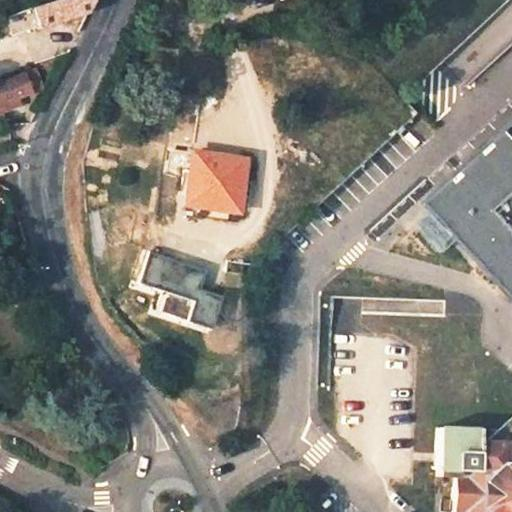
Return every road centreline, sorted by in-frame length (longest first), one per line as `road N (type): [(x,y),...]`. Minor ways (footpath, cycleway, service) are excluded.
road 1 (residential): [(143,399),(59,297),(38,193),(55,120),(113,0)]
road 2 (unknown): [(334,238),(446,278),(511,320)]
